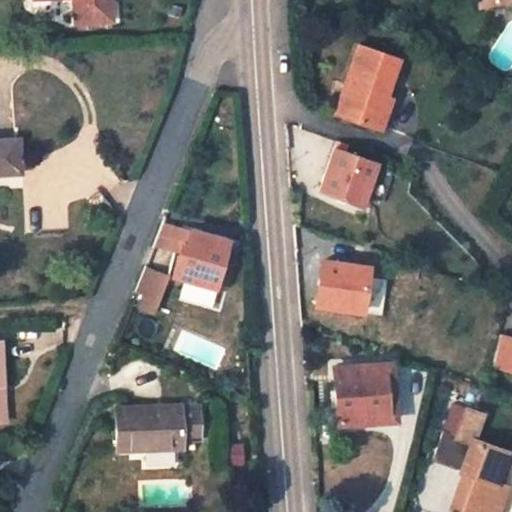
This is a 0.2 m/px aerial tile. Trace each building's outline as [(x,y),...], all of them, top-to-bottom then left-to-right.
[(72,0),(74,23),(110,21),(108,0),(72,0)] [(359,45),(335,114),(369,125),(380,94),(384,96),(398,59),(359,45)] [(369,125),(380,129),(391,99),(384,96),(380,94),(369,125)] [(0,174),(20,173),(18,140),(0,141),(0,174)] [(333,146),(319,189),(362,204),(377,161),(333,146)] [(189,234),(164,224),(157,242),(179,250),(181,242),(185,243),(189,234)] [(167,272),(223,289),(229,269),(218,265),(226,240),(190,229),(189,234),(185,243),(181,242),(179,250),(178,252),(173,251),(167,272)] [(229,269),(237,243),(226,240),(218,265),(229,269)] [(340,262),(322,261),(317,303),(361,310),(369,249),(343,246),(340,262)] [(145,263),(135,290),(142,293),(157,299),(164,281),(159,269),(145,263)] [(142,293),(138,305),(152,311),(157,299),(142,293)] [(511,337),(499,334),(492,365),(511,369),(511,337)] [(13,341),(0,341),(0,424),(8,424),(6,389),(16,388),(13,341)] [(334,365),(338,422),(395,417),(390,361),(334,365)] [(18,424),(16,388),(6,389),(8,424),(18,424)] [(116,406),(116,448),(183,447),(183,439),(199,437),(198,406),(182,406),(182,405),(116,406)] [(507,449),(473,437),(481,411),(462,405),(452,433),(444,430),(433,459),(461,469),(460,473),(464,474),(451,511),(452,511),(490,511),(501,483),(495,481),(507,449)] [(242,447),(231,447),(232,461),(243,461),(242,447)]
